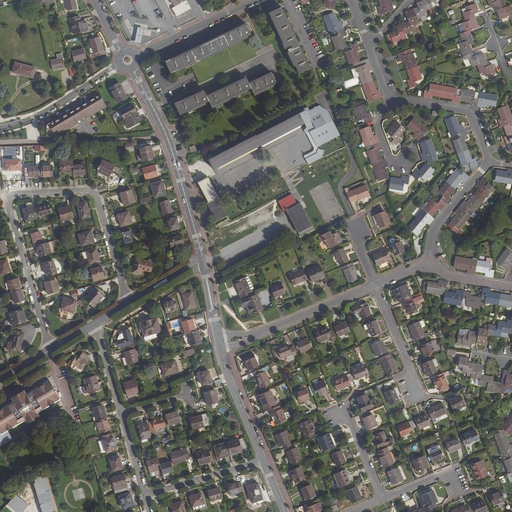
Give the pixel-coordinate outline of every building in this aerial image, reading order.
[(65,0),(67,11),(77,9),(75,0),(65,0)] [(191,9),(186,0),(170,0),(175,7),(172,8),(177,17),(191,9)] [(335,0),(325,0),(324,7),(334,9),(335,0)] [(393,10),(389,0),(379,0),(381,6),(378,7),(380,15),(393,10)] [(424,0),(417,3),(418,7),(417,7),(414,9),(417,18),(426,15),(425,10),(429,9),(425,0),(424,0)] [(425,0),(429,9),(433,7),(431,2),(436,0),(425,0)] [(495,6),(497,10),(506,7),(503,0),(488,0),(491,8),(495,6)] [(467,11),(463,13),(466,21),(476,18),(474,14),(478,12),(475,4),(466,7),(467,11)] [(511,9),(510,5),(506,7),(497,10),(500,19),(509,16),(511,19),(511,18),(511,9)] [(295,67),(298,74),(310,68),(281,7),(268,13),(285,49),(286,48),(288,52),(286,53),(293,67),(295,67)] [(419,22),(417,18),(414,9),(405,12),(409,21),(405,23),(409,32),(412,31),(410,26),(419,22)] [(333,13),(324,16),(330,33),(337,31),(343,28),(341,21),(337,23),(333,13)] [(78,16),(69,18),(73,34),(88,30),(86,20),(80,22),(78,16)] [(465,32),(460,33),(462,37),(471,34),(470,30),(479,27),(476,18),(466,21),(462,23),(465,32)] [(250,35),(245,23),(164,61),(170,73),(189,64),(198,83),(255,56),(247,36),(250,35)] [(406,38),(405,33),(409,32),(405,23),(397,26),(398,30),(390,33),(390,34),(393,43),(406,38)] [(144,28),(137,27),(134,43),(141,44),(144,28)] [(338,35),(332,37),(337,51),(346,47),(343,37),(346,36),(343,28),(337,31),(338,35)] [(463,42),(459,43),(463,56),(473,52),(470,44),(474,43),(471,34),(462,37),(463,42)] [(103,51),(99,37),(89,39),(93,53),(94,57),(96,57),(105,54),(107,54),(106,50),(103,51)] [(356,52),(360,51),(357,43),(350,46),(351,50),(345,52),(350,65),(359,62),(356,52)] [(83,48),(71,52),(74,62),(86,58),(83,48)] [(410,49),(398,54),(400,61),(404,60),(407,69),(417,66),(410,49)] [(464,60),(470,58),(473,66),(477,65),(487,61),(483,52),(474,56),(473,52),(463,56),(464,60)] [(50,61),(52,70),(65,67),(62,54),(57,55),(57,59),(50,61)] [(372,81),(369,72),(373,70),(370,63),(368,59),(359,62),(355,64),(356,68),(357,72),(359,72),(363,85),(364,84),(372,81)] [(492,64),(489,66),(487,61),(477,65),(481,73),(485,72),(487,76),(496,73),(492,64)] [(35,68),(15,63),(13,72),(33,78),(35,68)] [(416,81),(422,79),(417,66),(407,69),(411,80),(407,81),(410,88),(417,86),(416,81)] [(208,101),(211,109),(246,93),(245,91),(249,90),(252,97),(272,89),(271,87),(275,85),(270,74),(246,84),(244,78),(205,95),(203,89),(173,103),(179,114),(185,111),(186,113),(205,104),(204,103),(208,101)] [(380,90),(376,91),(372,81),(363,85),(369,102),(383,97),(380,90)] [(127,97),(119,83),(113,86),(110,88),(109,88),(117,102),(127,97)] [(432,94),(442,96),(443,87),(430,85),(429,91),(425,90),(423,97),(431,99),(432,94)] [(459,104),(460,99),(461,96),(456,95),(457,89),(443,87),(442,96),(452,98),(452,102),(459,104)] [(462,90),(461,96),(460,99),(470,101),(470,105),(477,106),(478,99),(474,99),(475,92),(462,90)] [(477,106),(481,107),(485,108),(486,104),(496,106),(497,100),(498,96),(480,93),(478,99),(477,106)] [(106,107),(100,95),(80,106),(53,123),(52,121),(48,124),(47,125),(46,126),(46,130),(62,130),(64,132),(87,118),(106,107)] [(137,112),(136,112),(132,104),(120,111),(128,127),(141,120),(137,112)] [(370,113),(366,114),(363,104),(353,108),(358,121),(364,119),(366,123),(371,121),(373,121),(370,113)] [(498,120),(501,127),(504,126),(511,122),(511,117),(507,105),(503,107),(498,109),(501,118),(498,120)] [(208,159),(213,169),(260,145),(260,146),(304,123),(318,116),(313,106),(299,114),(255,136),(255,135),(208,159)] [(449,137),(452,136),(458,134),(465,131),(462,124),(458,125),(455,116),(445,119),(450,132),(447,133),(449,137)] [(412,136),(418,141),(427,130),(413,118),(407,126),(415,133),(412,136)] [(388,133),(393,137),(389,141),(396,146),(401,140),(398,137),(404,129),(397,123),(388,133)] [(372,145),(379,142),(376,135),(372,136),(369,126),(360,130),(366,147),(372,145)] [(459,138),(453,140),(458,153),(467,150),(464,140),(467,139),(465,131),(458,134),(459,138)] [(421,143),(424,153),(420,154),(423,161),(436,156),(430,139),(421,143)] [(381,161),(378,151),(382,150),(379,142),(372,145),(373,149),(367,151),(372,164),(381,161)] [(154,158),(151,145),(139,148),(143,161),(154,158)] [(343,148),(325,158),(329,167),(347,157),(343,148)] [(475,158),(471,159),(467,150),(458,153),(463,166),(469,164),(470,168),(478,165),(475,158)] [(388,178),(384,168),(388,166),(385,159),(381,161),(372,164),(378,181),(388,178)] [(5,160),(6,171),(21,170),(20,160),(5,160)] [(60,161),(60,173),(73,172),(73,165),(73,160),(60,161)] [(97,171),(109,177),(114,166),(102,160),(97,171)] [(325,169),(321,160),(289,177),(293,185),(325,169)] [(25,177),(41,177),(41,166),(30,166),(30,164),(24,164),(25,177)] [(85,164),(73,165),(73,172),(74,175),(85,175),(85,164)] [(419,172),(416,169),(411,175),(417,180),(420,177),(425,181),(434,170),(426,164),(419,172)] [(41,177),(53,176),(52,165),(41,166),(41,177)] [(155,165),(142,169),(145,179),(158,176),(155,165)] [(511,169),(508,169),(507,172),(497,171),(495,181),(511,183),(511,169)] [(464,183),(469,177),(463,172),(460,175),(455,171),(446,182),(454,188),(461,180),(464,183)] [(202,179),(196,182),(206,202),(205,203),(215,221),(225,216),(215,197),(217,196),(207,177),(205,178),(204,176),(201,178),(202,179)] [(402,176),(401,180),(390,178),(389,188),(402,191),(404,184),(408,185),(409,178),(402,176)] [(480,187),(474,195),(481,201),(490,191),(492,193),(495,189),(482,178),(477,184),(480,187)] [(151,184),(154,198),(166,194),(162,181),(151,184)] [(450,199),(447,196),(454,188),(446,182),(438,193),(443,197),(440,200),(446,205),(450,199)] [(347,188),(344,189),(350,202),(358,199),(360,198),(361,199),(370,195),(365,185),(349,192),(347,188)] [(135,202),(131,190),(122,193),(124,199),(122,200),(124,205),(135,202)] [(208,233),(215,246),(284,211),(287,217),(293,228),(298,238),(314,230),(301,203),(297,205),(292,195),(278,202),(276,199),(240,217),(208,233)] [(470,216),(481,201),(474,195),(467,203),(464,201),(459,207),(470,216)] [(150,196),(139,200),(141,205),(151,202),(152,202),(150,196)] [(440,211),(446,205),(440,200),(437,203),(432,199),(423,210),(431,216),(437,208),(440,211)] [(172,212),(169,200),(160,202),(163,214),(172,212)] [(26,221),(36,218),(36,217),(33,209),(32,207),(31,202),(25,203),(27,208),(23,210),(26,221)] [(81,219),(90,217),(86,202),(77,205),(81,219)] [(50,204),(33,209),(36,217),(53,212),(50,204)] [(58,209),(62,221),(74,217),(70,206),(58,209)] [(470,216),(459,207),(454,213),(457,215),(450,223),(458,230),(470,216)] [(389,223),(384,210),(374,214),(379,227),(389,223)] [(434,219),(431,216),(423,210),(409,227),(411,230),(417,236),(421,231),(419,230),(426,222),(429,225),(434,219)] [(117,215),(121,227),(132,223),(128,211),(117,215)] [(293,228),(287,217),(276,223),(282,234),(293,228)] [(180,228),(177,218),(168,221),(171,230),(180,228)] [(130,230),(121,233),(125,245),(133,242),(130,230)] [(34,246),(36,246),(43,244),(40,231),(30,234),(34,246)] [(78,234),(82,246),(94,242),(90,231),(78,234)] [(324,239),(327,248),(340,243),(336,233),(330,235),(328,231),(316,236),(318,240),(322,239),(322,240),(324,239)] [(171,247),(184,243),(181,235),(168,239),(171,247)] [(391,245),(390,245),(394,255),(404,251),(400,241),(399,242),(398,238),(394,239),(392,238),(390,239),(389,240),(391,245)] [(48,242),(43,244),(36,246),(39,257),(51,253),(48,242)] [(389,260),(388,255),(391,254),(388,247),(385,249),(372,254),(376,265),(389,260)] [(86,251),(89,263),(100,260),(96,248),(86,251)] [(348,261),(343,248),(333,252),(339,265),(348,261)] [(511,265),(510,263),(511,260),(511,251),(509,249),(497,263),(508,272),(511,266),(511,265)] [(475,271),(476,261),(472,260),(459,258),(455,257),(453,267),(457,268),(467,269),(467,274),(474,275),(475,271)] [(141,275),(142,270),(151,272),(154,263),(135,258),(133,265),(134,265),(133,273),(141,275)] [(0,274),(11,272),(7,259),(0,261),(0,274)] [(57,273),(53,261),(44,264),(48,275),(57,273)] [(489,270),(490,263),(476,261),(475,271),(485,273),(485,277),(492,278),(494,270),(489,270)] [(352,266),(349,267),(348,264),(341,267),(348,283),(358,279),(352,266)] [(101,266),(90,269),(93,281),(105,278),(101,266)] [(323,275),(319,266),(306,271),(310,281),(323,275)] [(302,281),(302,280),(306,278),(302,269),(288,275),(292,285),(302,281)] [(244,278),(233,282),(239,298),(250,293),(253,292),(248,278),(246,277),(244,278)] [(10,289),(11,293),(12,293),(21,290),(18,278),(8,281),(8,283),(10,289)] [(48,295),(59,292),(56,280),(45,283),(48,295)] [(445,289),(446,282),(438,280),(438,284),(428,282),(428,283),(426,292),(439,295),(441,288),(445,289)] [(286,289),(283,282),(270,288),(274,297),(284,292),(283,290),(286,289)] [(399,300),(401,304),(409,300),(407,297),(410,296),(405,284),(394,289),(397,297),(395,297),(397,302),(399,300)] [(104,295),(96,287),(85,299),(93,307),(104,295)] [(500,295),(490,293),(490,289),(483,288),(481,295),(481,298),(481,299),(485,300),(485,302),(498,305),(500,295)] [(24,300),(21,290),(12,293),(13,297),(15,303),(24,300)] [(456,290),(455,294),(445,292),(443,302),(461,305),(462,299),(463,292),(456,290)] [(183,295),(187,309),(196,307),(192,292),(183,295)] [(466,299),(465,306),(479,308),(481,299),(481,298),(470,297),(471,293),(463,292),(462,299),(466,299)] [(500,295),(498,305),(511,306),(511,292),(511,293),(510,297),(500,295)] [(256,295),(242,300),(243,305),(246,303),(251,314),(262,310),(256,295)] [(64,297),(61,309),(74,313),(77,301),(64,297)] [(176,302),(174,302),(173,300),(163,303),(166,313),(179,309),(176,302)] [(417,312),(413,302),(404,306),(409,315),(417,312)] [(370,315),(365,303),(356,307),(351,309),(353,314),(358,312),(361,319),(370,315)] [(26,321),(23,310),(9,314),(12,325),(26,321)] [(144,337),(155,333),(161,332),(157,318),(140,323),(144,337)] [(187,334),(196,331),(193,319),(181,322),(185,334),(187,334)] [(379,333),(374,321),(366,324),(367,329),(371,336),(379,333)] [(349,332),(345,322),(333,327),(337,337),(349,332)] [(408,326),(414,342),(429,335),(428,332),(423,334),(420,328),(421,327),(423,324),(422,323),(419,322),(418,323),(418,322),(408,326)] [(501,332),(509,334),(511,324),(498,322),(497,326),(493,325),(491,335),(500,336),(501,332)] [(479,328),(478,333),(476,343),(485,344),(487,334),(491,335),(493,325),(489,324),(488,330),(479,328)] [(332,343),(335,342),(331,330),(328,332),(326,327),(312,332),(316,342),(330,337),(332,343)] [(124,338),(117,340),(117,341),(118,347),(133,343),(129,329),(122,331),(123,332),(124,338)] [(23,333),(13,331),(11,342),(8,341),(7,349),(20,352),(23,333)] [(196,331),(187,334),(191,346),(202,343),(198,331),(196,331)] [(472,342),(476,343),(478,333),(469,331),(468,336),(464,335),(462,344),(462,345),(471,346),(472,342)] [(311,350),(307,340),(296,345),(300,355),(311,350)] [(385,352),(380,340),(371,343),(376,355),(385,352)] [(434,340),(430,342),(434,352),(438,350),(434,340)] [(434,352),(430,342),(419,346),(423,356),(434,352)] [(291,354),(293,357),(296,356),(292,346),(289,347),(287,344),(276,349),(280,358),(291,354)] [(138,361),(135,349),(124,352),(127,364),(138,361)] [(90,358),(83,353),(79,359),(76,357),(72,363),(82,370),(90,358)] [(391,357),(388,359),(387,355),(380,358),(386,374),(396,370),(391,357)] [(257,366),(253,356),(243,360),(247,370),(257,366)] [(471,377),(471,374),(473,364),(468,363),(469,359),(460,357),(458,367),(463,368),(462,372),(467,373),(467,376),(471,377)] [(164,376),(178,372),(175,360),(160,364),(164,376)] [(434,367),(431,360),(421,364),(427,376),(436,372),(434,367)] [(480,376),(482,366),(473,364),(471,374),(470,378),(479,380),(478,385),(482,386),(484,376),(480,376)] [(367,374),(364,365),(351,370),(355,379),(367,374)] [(269,384),(262,368),(252,372),(259,388),(269,384)] [(199,374),(202,385),(212,382),(209,371),(199,374)] [(350,385),(349,382),(352,381),(349,373),(332,380),(336,390),(350,385)] [(446,384),(442,374),(433,377),(437,387),(446,384)] [(511,375),(506,374),(505,384),(501,384),(499,393),(503,394),(504,388),(511,390),(511,375)] [(86,386),(88,393),(100,389),(95,376),(84,379),(86,386)] [(492,382),(493,378),(484,376),(482,386),(487,387),(486,391),(499,393),(501,384),(492,382)] [(60,377),(60,387),(68,387),(68,377),(60,377)] [(0,445),(4,443),(5,445),(13,440),(7,430),(13,427),(25,420),(27,424),(40,416),(37,413),(49,406),(49,405),(54,402),(55,402),(61,399),(55,390),(53,391),(52,390),(54,389),(49,380),(44,384),(38,387),(26,394),(24,390),(11,398),(14,402),(2,409),(0,410),(0,445)] [(127,396),(139,393),(135,380),(123,383),(127,396)] [(326,392),(322,381),(312,385),(316,396),(326,392)] [(448,388),(446,384),(437,387),(439,392),(448,388)] [(309,398),(305,388),(294,392),(298,402),(309,398)] [(398,401),(393,388),(384,392),(389,404),(398,401)] [(215,389),(204,393),(207,405),(219,402),(215,389)] [(274,403),(269,391),(258,395),(263,408),(274,403)] [(361,410),(370,406),(365,394),(356,398),(359,404),(358,405),(361,410)] [(465,408),(460,396),(448,401),(452,411),(457,409),(458,411),(465,408)] [(445,413),(441,403),(426,409),(430,419),(445,413)] [(93,408),(96,421),(107,418),(103,405),(93,408)] [(280,408),(278,409),(276,406),(268,409),(275,424),(285,420),(280,408)] [(180,422),(177,412),(166,415),(169,425),(180,422)] [(205,414),(190,418),(193,429),(208,425),(205,414)] [(226,419),(240,424),(236,417),(229,414),(226,419)] [(376,426),(372,414),(362,419),(367,429),(376,426)] [(429,425),(425,414),(414,419),(418,429),(429,425)] [(511,430),(511,414),(501,428),(508,435),(511,430)] [(152,421),(148,422),(152,435),(156,434),(155,430),(166,427),(162,416),(158,417),(158,418),(156,419),(152,420),(152,421)] [(107,418),(96,421),(100,433),(110,430),(107,418)] [(304,440),(305,439),(312,436),(311,433),(313,432),(308,420),(298,424),(304,440)] [(412,432),(411,429),(414,427),(411,420),(396,426),(401,436),(412,432)] [(152,436),(148,423),(137,426),(141,439),(146,438),(152,436)] [(462,435),(463,436),(460,437),(463,445),(466,444),(466,445),(478,440),(474,430),(462,435)] [(279,446),(282,445),(284,448),(290,446),(284,431),(274,435),(279,446)] [(385,439),(382,431),(374,435),(377,441),(374,442),(376,448),(387,444),(385,439)] [(103,440),(102,440),(106,452),(117,449),(113,437),(111,433),(102,436),(103,440)] [(333,446),(327,434),(317,438),(322,450),(333,446)] [(500,453),(507,450),(508,454),(511,453),(511,444),(509,446),(505,436),(497,439),(496,440),(500,453)] [(391,437),(385,439),(387,444),(388,446),(391,445),(394,444),(391,437)] [(242,451),(238,439),(226,442),(230,454),(242,451)] [(460,448),(457,439),(445,443),(448,452),(460,448)] [(230,455),(230,454),(226,442),(214,446),(218,459),(230,455)] [(392,449),(391,445),(388,446),(378,450),(380,453),(377,454),(379,459),(379,458),(383,467),(393,463),(387,450),(392,449)] [(300,460),(295,447),(291,448),(290,446),(284,448),(290,464),(300,460)] [(178,462),(189,458),(186,448),(170,453),(173,464),(178,463),(178,462)] [(207,463),(212,461),(208,449),(196,453),(199,464),(207,462),(207,463)] [(442,458),(439,449),(428,453),(432,462),(442,458)] [(345,462),(340,450),(330,453),(335,466),(345,462)] [(113,471),(123,468),(119,456),(109,459),(113,471)] [(426,466),(423,457),(411,461),(415,471),(426,466)] [(158,458),(146,461),(150,473),(150,472),(157,471),(161,469),(160,463),(158,458)] [(171,460),(160,463),(161,469),(162,473),(173,470),(171,460)] [(487,476),(480,461),(470,465),(476,480),(487,476)] [(303,478),(299,467),(289,471),(294,482),(303,478)] [(402,481),(397,468),(387,472),(392,485),(402,481)] [(343,470),(333,474),(339,487),(349,482),(343,470)] [(41,480),(39,474),(29,477),(27,480),(28,484),(41,480)] [(111,478),(114,488),(116,493),(129,490),(127,484),(124,474),(123,475),(111,478)] [(39,498),(42,511),(55,511),(48,481),(40,483),(41,488),(37,489),(39,498)] [(237,483),(227,486),(230,495),(243,491),(240,482),(237,483)] [(258,483),(247,486),(252,502),(262,499),(258,483)] [(314,496),(309,484),(300,488),(305,500),(314,496)] [(361,499),(355,486),(346,490),(351,503),(361,499)] [(219,488),(208,491),(211,501),(222,498),(219,488)] [(418,510),(418,511),(424,511),(436,507),(434,503),(437,502),(432,491),(420,496),(423,502),(420,503),(422,508),(418,510)] [(504,500),(500,491),(488,496),(492,505),(504,500)] [(118,495),(122,508),(133,505),(130,492),(118,495)] [(189,496),(193,510),(205,506),(201,493),(189,496)] [(5,511),(15,502),(11,499),(0,511),(5,511)] [(483,511),(487,511),(483,500),(472,505),(474,511),(483,511)] [(185,511),(182,501),(170,505),(172,511),(185,511)] [(318,511),(315,503),(305,508),(306,511),(318,511)]
